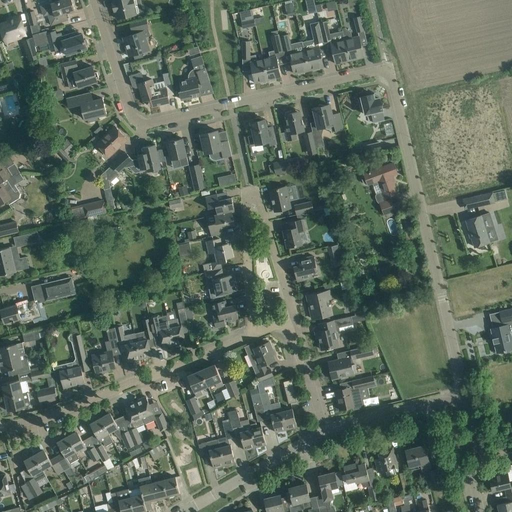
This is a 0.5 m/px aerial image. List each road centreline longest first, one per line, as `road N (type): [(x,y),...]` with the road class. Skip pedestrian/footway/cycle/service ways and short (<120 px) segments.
road 1 (residential): [(462,395),(386,71),(141,124),(127,110),(93,0)]
road 2 (residential): [(0,429),(251,335)]
road 3 (residential): [(185,511),(329,428)]
road 4 (residential): [(251,335),(247,194)]
road 5 (residential): [(293,325),(247,194)]
road 6 (residential): [(329,428),(462,395)]
